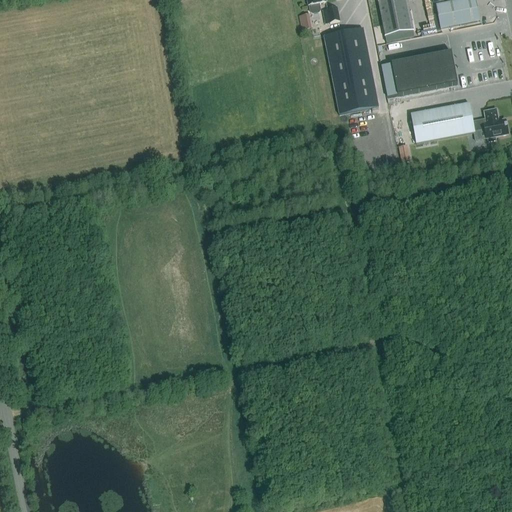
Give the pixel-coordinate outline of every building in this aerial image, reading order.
[(306,0),(308,7),(309,7),(310,14),(313,15),(319,14),(320,12),(319,5),(326,4),(325,0),(306,0)] [(413,33),(406,0),(392,0),(378,3),(385,38),(413,33)] [(480,22),(475,0),(469,0),(436,7),(440,30),(480,22)] [(337,9),(327,11),(330,25),(340,23),(337,9)] [(310,15),(299,16),(301,31),(312,29),(310,15)] [(339,117),(379,109),(363,30),(324,38),(339,117)] [(398,97),(457,86),(451,54),(392,65),(398,97)] [(496,111),(484,113),(486,121),(473,124),(469,105),(411,116),(416,146),(475,134),(474,131),(484,130),(486,140),(488,140),(488,143),(495,141),(494,139),(508,136),(505,121),(497,123),(496,120),(498,120),(496,111)] [(410,163),(407,147),(399,148),(402,164),(410,163)] [(378,159),(380,171),(395,168),(393,157),(378,159)]
